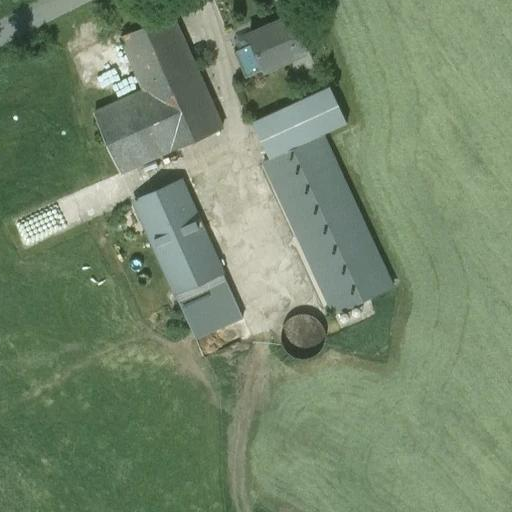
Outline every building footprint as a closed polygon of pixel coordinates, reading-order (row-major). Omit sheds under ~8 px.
[(170,15),(122,36),(121,36),(121,38),(122,38),(144,90),(195,67),(172,16),(171,14),(170,15)] [(292,15),(248,35),(263,69),(264,71),(308,51),(292,15)] [(252,43),(234,52),(245,77),(263,69),(252,43)] [(144,90),(94,112),(121,174),(222,128),(195,67),(144,90)] [(330,87),(253,123),(270,160),(323,135),(347,124),(330,87)] [(270,160),(264,163),(333,314),(369,297),(393,287),(323,135),(270,160)] [(181,181),(134,202),(175,293),(223,272),(181,181)] [(141,267),(141,265),(141,262),(140,261),(138,259),(136,259),(134,260),(132,261),(130,263),(130,265),(131,267),(132,269),(134,270),(136,270),(138,270),(140,269),(141,267)] [(223,272),(175,293),(191,329),(238,308),(223,272)] [(148,281),(148,279),(148,277),(146,275),(145,274),(142,274),(140,274),(138,275),(137,277),(137,279),(137,282),(139,283),(140,285),(143,285),(145,285),(147,283),(148,281)] [(324,344),(325,336),(323,327),(318,320),(311,315),(303,314),(294,316),(287,321),(282,328),(281,336),(283,345),(288,352),(295,357),(303,358),(312,356),(319,351),(324,344)]
